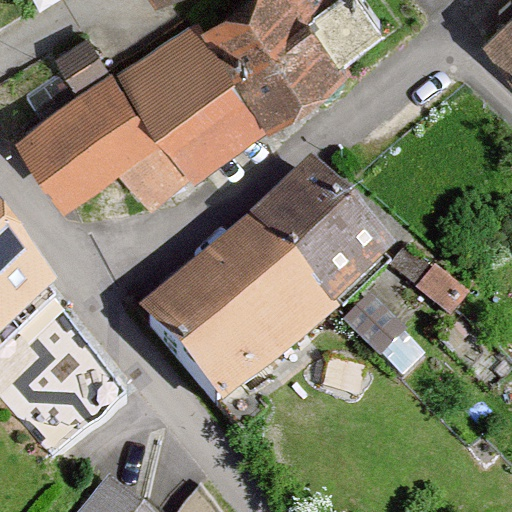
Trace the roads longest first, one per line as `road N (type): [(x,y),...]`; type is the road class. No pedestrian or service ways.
road 1 (residential): [(511,106),(462,60),(431,55),(91,308)]
road 2 (residential): [(91,308),(246,511)]
road 3 (residential): [(0,190),(91,308)]
